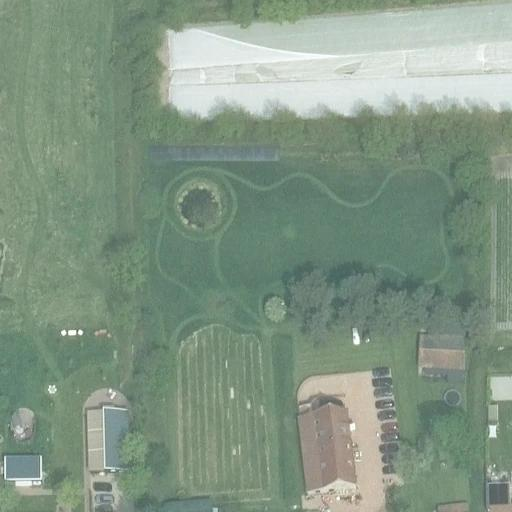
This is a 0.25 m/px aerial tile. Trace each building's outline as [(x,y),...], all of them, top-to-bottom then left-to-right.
[(418,371),(462,373),(463,340),(420,338),(418,371)] [(110,413),(102,414),(102,416),(103,422),(104,474),(128,474),(127,415),(113,416),(113,413),(110,413)] [(299,421),(308,496),(324,494),(357,490),(348,415),(315,418),(315,419),(299,421)] [(487,422),(487,431),(496,432),(496,422),(487,422)] [(459,426),(445,427),(447,444),(460,443),(459,426)] [(41,463),(5,464),(5,487),(41,486),(41,463)] [(496,465),(484,465),(484,475),(496,475),(496,465)] [(509,488),(488,489),(488,511),(490,511),(489,511),(511,511),(511,508),(509,509),(509,488)]
